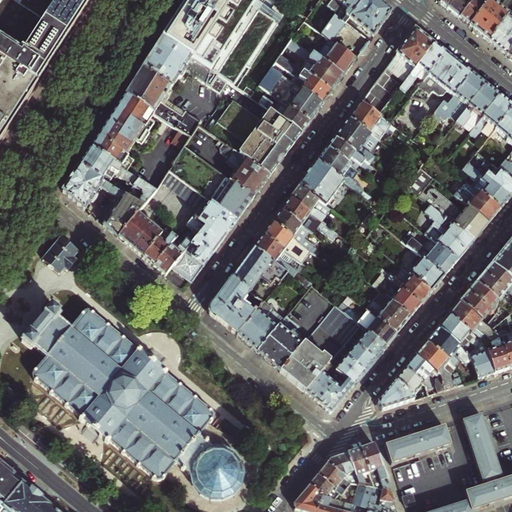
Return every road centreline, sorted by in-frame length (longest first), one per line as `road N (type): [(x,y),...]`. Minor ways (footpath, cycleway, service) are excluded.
road 1 (residential): [(185,318),(412,8)]
road 2 (residential): [(511,218),(330,437)]
road 3 (primary): [(130,0),(0,198)]
road 4 (primary): [(29,189),(152,0)]
road 5 (residential): [(185,318),(29,189)]
road 6 (residential): [(330,437),(511,384)]
road 7 (residential): [(330,437),(185,318)]
road 8 (residential): [(412,8),(511,87)]
